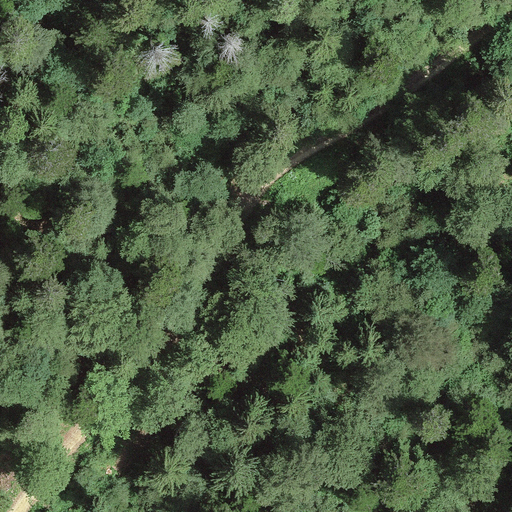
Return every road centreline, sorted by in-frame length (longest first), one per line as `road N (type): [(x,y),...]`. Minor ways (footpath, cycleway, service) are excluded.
road 1 (track): [(18,511),(196,300),(255,190)]
road 2 (track): [(511,8),(255,190)]
